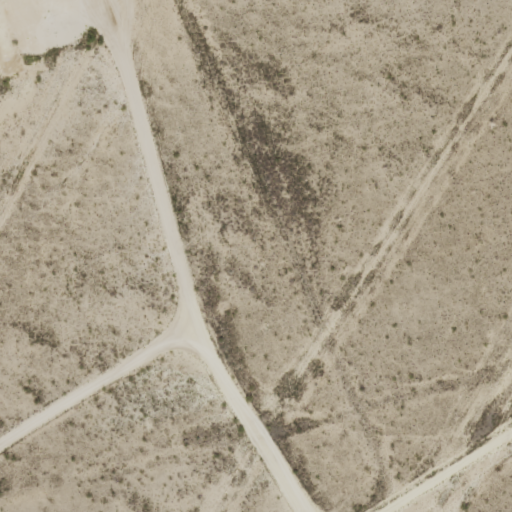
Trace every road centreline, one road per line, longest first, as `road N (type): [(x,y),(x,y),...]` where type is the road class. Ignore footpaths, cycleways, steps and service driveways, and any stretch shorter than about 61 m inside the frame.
road 1 (track): [(0,441),(188,329),(300,511)]
road 2 (track): [(188,329),(98,0)]
